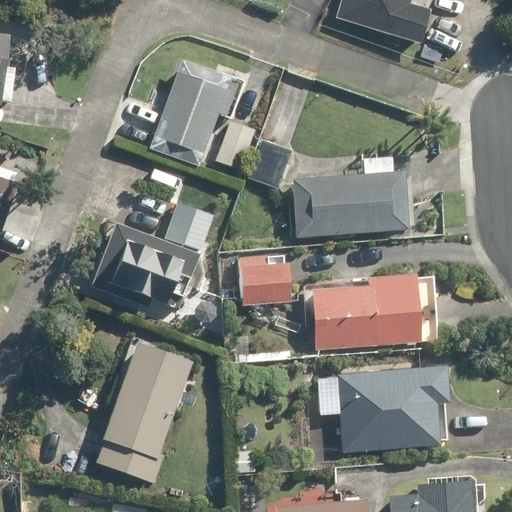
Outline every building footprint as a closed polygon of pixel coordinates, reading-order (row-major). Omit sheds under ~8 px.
[(341,0),(336,17),(420,43),(431,10),(408,3),(409,0),(341,0)] [(0,34),(0,100),(10,101),(13,68),(3,67),(6,35),(0,34)] [(180,61),(148,149),(197,166),(216,113),(230,119),(243,83),(180,61)] [(228,121),(215,161),(241,169),(254,129),(228,121)] [(288,154),(257,142),(244,178),(275,189),(288,154)] [(364,175),(291,180),(295,237),(407,230),(403,172),(390,173),(389,158),(362,159),(364,175)] [(0,229),(16,185),(11,183),(15,173),(0,167),(0,229)] [(178,201),(165,238),(200,250),(212,212),(178,201)] [(114,223),(91,286),(129,300),(132,293),(177,310),(185,286),(196,290),(202,273),(196,259),(198,254),(114,223)] [(281,256),(238,259),(240,305),(288,302),(285,263),(282,263),(281,256)] [(432,277),(304,286),(307,329),(314,328),(315,350),(437,341),(432,277)] [(136,342),(102,440),(105,440),(97,463),(153,483),(163,456),(159,454),(191,362),(136,342)] [(445,440),(442,403),(447,403),(444,366),(336,375),(342,453),(438,445),(438,440),(445,440)] [(251,451),(228,453),(229,474),(253,473),(251,451)] [(469,511),(467,481),(415,485),(416,496),(388,498),(389,511),(469,511)] [(366,511),(365,500),(276,507),(276,511),(366,511)]
